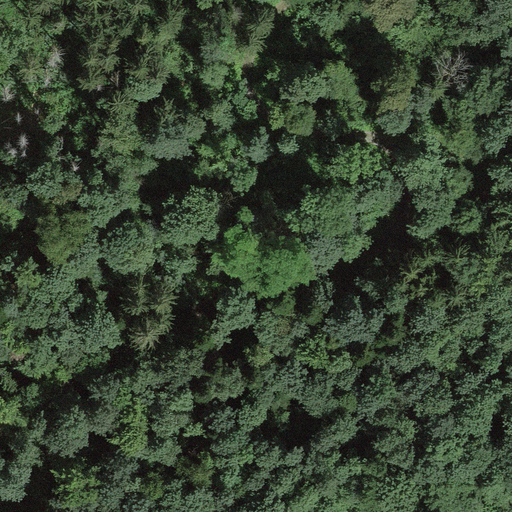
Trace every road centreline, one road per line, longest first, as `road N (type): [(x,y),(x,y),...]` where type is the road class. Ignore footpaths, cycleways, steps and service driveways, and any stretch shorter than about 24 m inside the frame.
road 1 (track): [(0,427),(139,338),(390,230),(400,194),(388,150),(373,135),(314,132),(267,112),(249,81),(248,35),(288,0)]
road 2 (track): [(390,230),(511,188)]
road 3 (track): [(388,150),(418,143),(501,190)]
